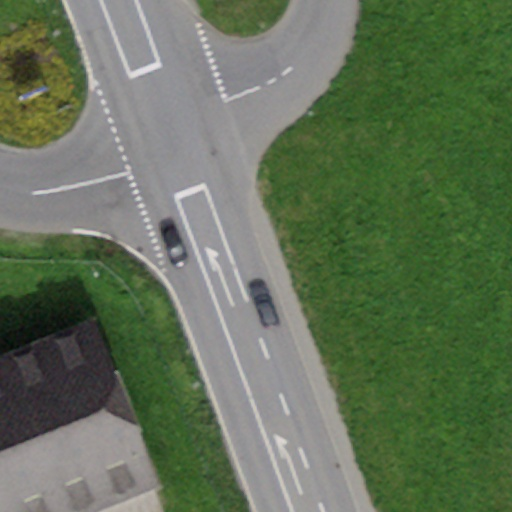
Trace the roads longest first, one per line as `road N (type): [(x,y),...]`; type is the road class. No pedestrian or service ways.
road 1 (primary): [(307,511),(183,156)]
road 2 (primary): [(122,0),(183,156)]
